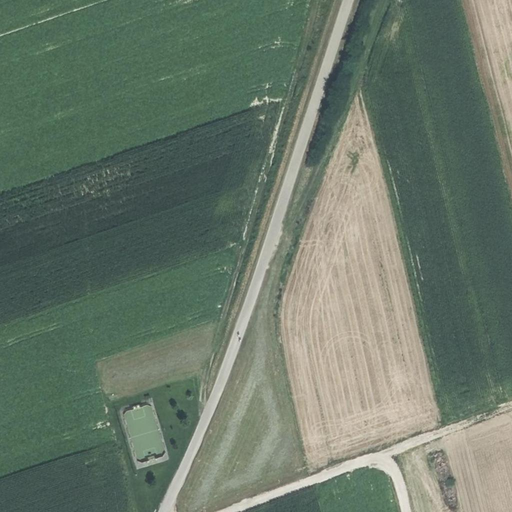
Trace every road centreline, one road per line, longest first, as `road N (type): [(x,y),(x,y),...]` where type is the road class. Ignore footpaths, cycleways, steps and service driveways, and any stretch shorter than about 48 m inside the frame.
road 1 (track): [(165,511),(204,434),(347,0)]
road 2 (track): [(314,0),(205,381),(204,434)]
road 3 (track): [(511,402),(226,511)]
